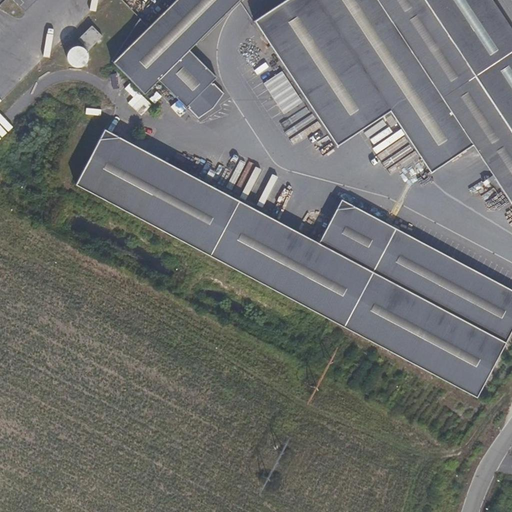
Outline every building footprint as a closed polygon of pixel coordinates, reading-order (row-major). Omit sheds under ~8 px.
[(159,81),(186,109),(187,108),(199,121),(214,109),(224,95),(214,84),(213,85),(212,83),(217,78),(190,51),(210,31),(241,0),(176,0),(148,28),(140,20),(112,62),(144,95),(159,81)] [(336,147),(389,112),(430,173),(438,168),(328,0),(285,0),(253,21),(336,147)] [(328,0),(438,168),(473,145),(511,204),(511,29),(492,0),(328,0)] [(91,27),(78,40),(84,46),(82,48),(84,49),(86,51),(87,53),(102,37),(91,27)] [(84,49),(82,48),(80,47),(78,46),(75,46),(73,47),(71,48),(69,50),(67,52),(66,54),(66,57),(66,59),(67,62),(68,64),(70,66),(72,67),(74,68),(76,68),(79,68),(81,68),(84,66),(85,65),(87,63),(88,60),(88,58),(88,56),(87,53),(86,51),(84,49)] [(123,90),(132,98),(126,104),(140,116),(150,106),(128,85),(123,90)] [(496,356),(506,344),(511,332),(511,290),(341,200),(318,244),(104,130),(75,186),(472,396),(496,356)] [(472,396),(477,398),(506,344),(496,356),(472,396)]
